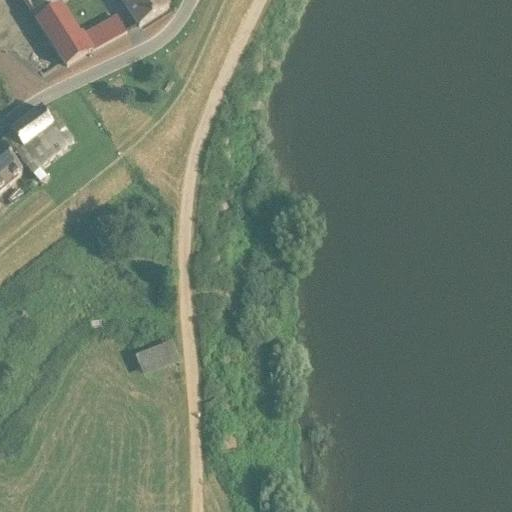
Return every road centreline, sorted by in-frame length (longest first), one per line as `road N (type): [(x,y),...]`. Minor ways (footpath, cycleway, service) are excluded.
road 1 (track): [(263,0),(206,123),(187,192),(183,320),(196,511)]
road 2 (unclassified): [(0,139),(60,96),(170,39),(190,0)]
